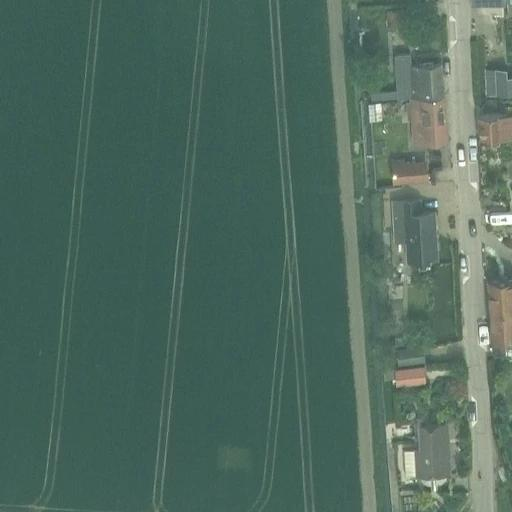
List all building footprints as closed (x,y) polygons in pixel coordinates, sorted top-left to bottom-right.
[(407,26),(406,8),(386,9),(387,27),(407,26)] [(374,100),(390,98),(400,97),(413,96),(445,93),(443,60),(412,63),(411,53),(397,55),(400,88),(373,91),(374,100)] [(496,69),(485,70),(486,94),(497,94),(497,95),(502,95),(508,95),(511,94),(511,75),(511,76),(507,76),(507,71),(507,68),(498,68),(496,68),(496,69)] [(449,137),(447,114),(445,93),(413,96),(414,100),(409,101),(410,118),(415,117),(417,140),(449,137)] [(480,114),(481,139),(511,137),(511,104),(501,105),(501,112),(480,114)] [(396,162),(397,182),(421,180),(420,160),(396,162)] [(419,199),(393,201),(395,228),(407,228),(409,260),(437,259),(434,212),(420,213),(419,199)] [(500,202),(485,203),(486,212),(487,225),(508,225),(508,222),(506,202),(501,202),(500,202)] [(511,277),(489,279),(490,311),(509,310),(511,310),(511,277)] [(492,342),(493,342),(511,340),(511,310),(490,311),(492,342)] [(425,346),(398,347),(398,365),(426,363),(425,346)] [(426,364),(396,366),(397,377),(398,385),(428,382),(426,365),(426,364)] [(389,367),(384,367),(385,378),(390,378),(397,377),(396,366),(389,367)] [(406,448),(407,474),(450,472),(448,422),(421,424),(422,448),(406,448)]
